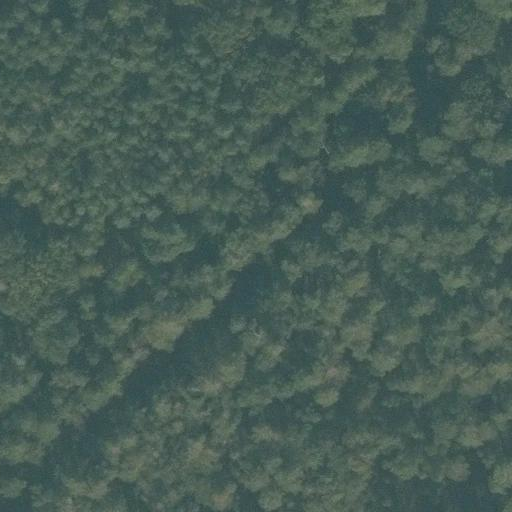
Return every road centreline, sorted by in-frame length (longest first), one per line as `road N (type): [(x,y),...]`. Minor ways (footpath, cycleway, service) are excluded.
road 1 (track): [(0,497),(511,19)]
road 2 (unknown): [(199,0),(286,104)]
